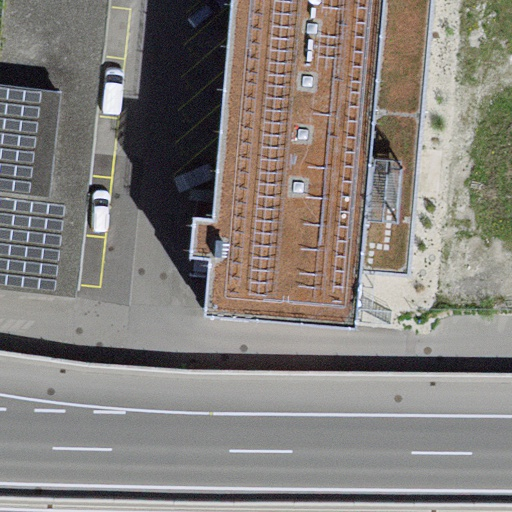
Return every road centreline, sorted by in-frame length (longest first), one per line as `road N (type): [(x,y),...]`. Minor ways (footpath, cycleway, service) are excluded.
road 1 (residential): [(511,347),(102,338),(0,323)]
road 2 (motorway): [(511,452),(0,444)]
road 3 (unknown): [(163,0),(144,176),(102,338)]
